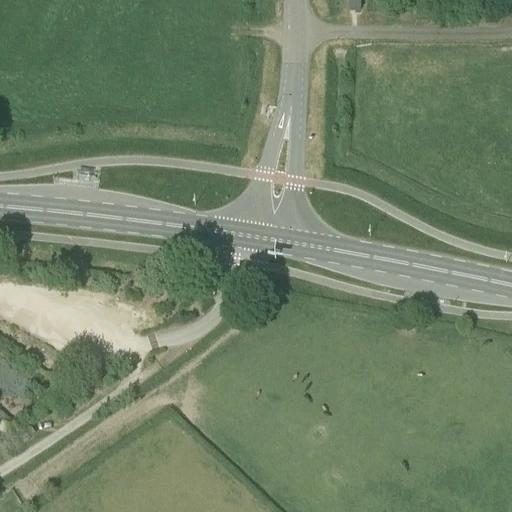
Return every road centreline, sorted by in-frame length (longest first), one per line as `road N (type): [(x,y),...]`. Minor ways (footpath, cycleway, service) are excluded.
road 1 (primary): [(0,206),(248,235)]
road 2 (primary): [(294,244),(511,286)]
road 3 (unclassified): [(295,34),(511,23)]
road 4 (unclassified): [(0,475),(122,388),(140,346)]
road 5 (unclassified): [(152,344),(205,327),(216,315),(248,235)]
road 6 (unclassified): [(294,244),(290,106)]
road 7 (unclassified): [(290,106),(248,235)]
